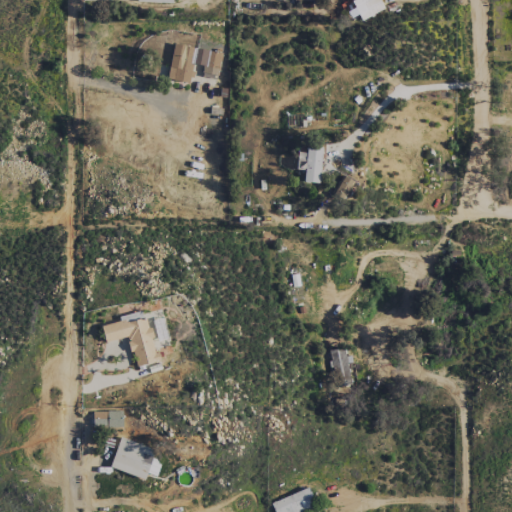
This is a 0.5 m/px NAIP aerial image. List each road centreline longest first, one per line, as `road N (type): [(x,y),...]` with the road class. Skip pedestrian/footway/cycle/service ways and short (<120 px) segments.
road 1 (residential): [(72,0),(67,343)]
road 2 (residential): [(473,216),(481,0)]
road 3 (residential): [(67,343),(67,511)]
